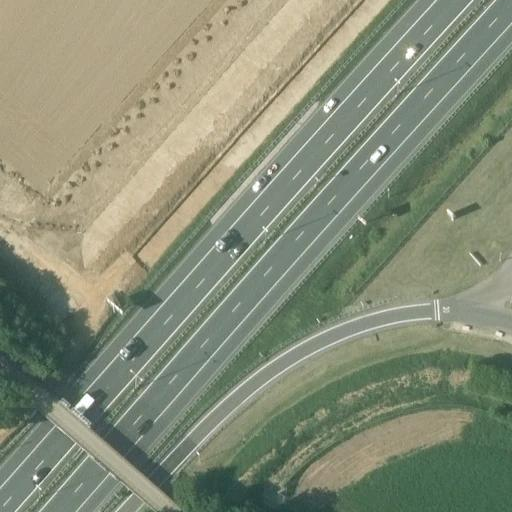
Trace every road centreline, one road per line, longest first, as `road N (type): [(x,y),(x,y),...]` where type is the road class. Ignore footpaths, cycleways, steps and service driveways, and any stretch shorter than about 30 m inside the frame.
road 1 (motorway): [(448,0),(0,500)]
road 2 (motorway): [(67,511),(511,14)]
road 3 (motorway): [(125,511),(207,425),(297,353),(383,319),(435,310)]
road 4 (unclassified): [(169,511),(0,361)]
